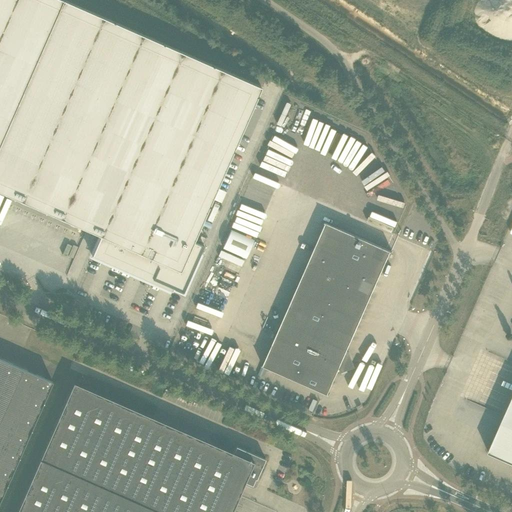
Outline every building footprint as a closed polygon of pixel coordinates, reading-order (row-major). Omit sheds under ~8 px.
[(194,241),(261,88),(61,0),(0,0),(0,191),(101,236),(92,256),(107,263),(137,276),(168,289),(172,291),(173,288),(183,292),(204,245),(194,241)] [(326,223),(295,293),(359,322),(385,263),(387,264),(392,251),(325,222),(325,223),(326,223)] [(254,240),(231,230),(223,248),(245,258),(254,240)] [(359,322),(295,293),(263,365),(262,365),(329,395),(329,394),(328,394),(338,370),(341,371),(349,368),(352,362),(348,353),(346,352),(359,322)] [(0,500),(52,382),(0,358),(0,500)] [(73,382),(16,511),(231,511),(245,482),(252,485),(255,479),(256,479),(265,459),(236,446),(233,453),(204,440),(73,382)] [(511,397),(488,453),(511,463),(511,397)]
